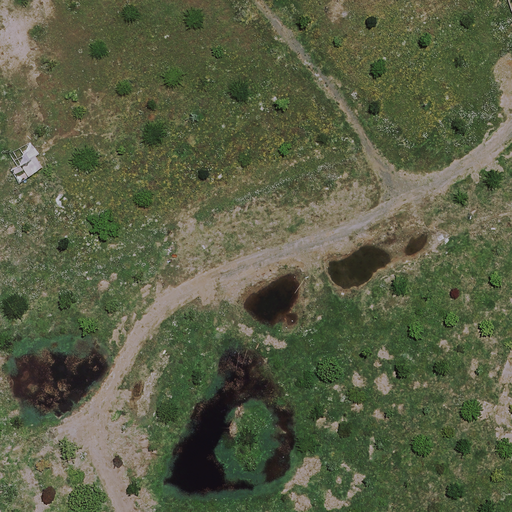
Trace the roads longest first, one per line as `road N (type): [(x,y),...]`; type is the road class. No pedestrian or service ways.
road 1 (unknown): [(183,0),(212,232),(222,511)]
road 2 (unknown): [(511,79),(212,232)]
road 3 (unknown): [(0,323),(212,232)]
